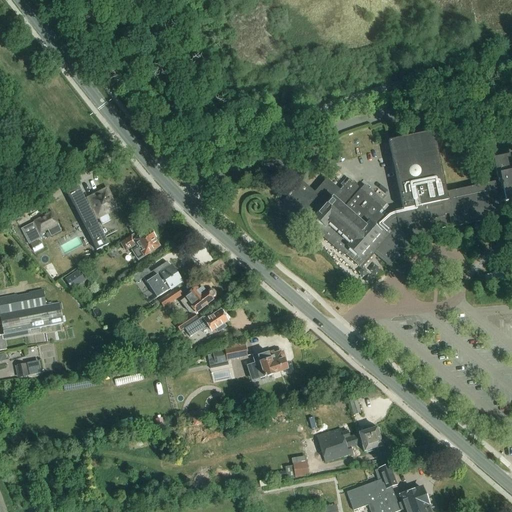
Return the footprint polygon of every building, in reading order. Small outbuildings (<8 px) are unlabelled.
[(388,141),(403,210),(395,212),(390,214),(385,217),(384,218),(379,213),(386,205),(365,185),(361,190),(349,179),(339,191),(327,180),(314,193),(301,182),(284,203),(297,215),(299,213),(320,232),(319,234),(342,254),(343,252),(360,268),(374,252),(389,266),(390,266),(391,266),(392,264),(407,248),(402,241),(423,237),(425,240),(432,238),(430,231),(451,226),(452,228),(501,217),(498,204),(511,200),(511,151),(508,153),(509,156),(493,160),(498,182),(446,193),(436,145),(433,132),(388,141)] [(79,188),(67,194),(86,230),(92,241),(96,251),(108,245),(94,218),(97,217),(102,225),(110,221),(106,213),(115,208),(114,206),(114,204),(112,200),(110,199),(106,191),(89,200),(89,201),(86,202),(79,188)] [(58,224),(52,212),(33,221),(34,222),(21,229),(29,244),(43,237),(42,234),(45,233),(44,231),(47,229),(51,237),(61,231),(58,224)] [(135,233),(120,243),(126,252),(127,251),(130,249),(132,252),(138,261),(144,257),(159,247),(154,240),(155,238),(153,236),(151,235),(151,234),(148,230),(138,237),(135,233)] [(159,296),(170,289),(181,282),(176,274),(174,275),(166,262),(153,271),(149,265),(131,278),(135,284),(143,279),(147,285),(149,283),(159,296)] [(85,282),(78,271),(65,280),(72,291),(85,282)] [(197,320),(196,318),(194,315),(196,314),(195,312),(212,300),(211,299),(215,296),(215,294),(213,290),(210,290),(207,293),(206,292),(202,287),(197,291),(195,288),(184,296),(185,297),(180,301),(188,312),(192,312),(193,313),(175,324),(179,331),(197,320)] [(177,289),(159,301),(163,307),(181,295),(177,289)] [(16,295),(0,298),(0,314),(46,306),(43,290),(28,293),(29,296),(17,299),(16,295)] [(0,319),(0,323),(4,335),(63,324),(59,303),(46,306),(0,314),(0,319)] [(203,317),(192,324),(184,329),(190,337),(207,326),(212,332),(216,329),(218,333),(226,327),(224,324),(227,322),(220,311),(213,316),(211,314),(204,319),(203,317)] [(211,348),(215,364),(227,361),(247,356),(245,346),(244,341),(230,344),(211,348)] [(177,345),(178,352),(192,349),(190,342),(177,345)] [(257,357),(257,359),(253,360),(259,379),(286,370),(283,360),(283,361),(281,353),(269,356),(268,353),(258,356),(258,357),(257,357)] [(15,366),(17,378),(30,375),(28,364),(15,366)] [(348,400),(354,416),(361,413),(356,398),(348,400)] [(163,419),(155,420),(158,432),(165,431),(163,419)] [(358,434),(361,445),(364,452),(382,446),(379,438),(381,435),(379,429),(376,428),(368,430),(367,427),(361,429),(362,432),(361,433),(358,434)] [(351,448),(361,445),(358,434),(349,437),(347,431),(341,433),(340,430),(316,437),(325,463),(353,454),(351,448)] [(288,480),(310,475),(306,456),(292,459),(293,466),(285,467),(286,472),(288,480)] [(397,511),(405,509),(406,511),(430,511),(421,488),(400,496),(403,504),(398,506),(391,487),(396,485),(389,466),(374,471),(378,481),(346,493),(353,511),(371,504),(373,511),(397,511)]
